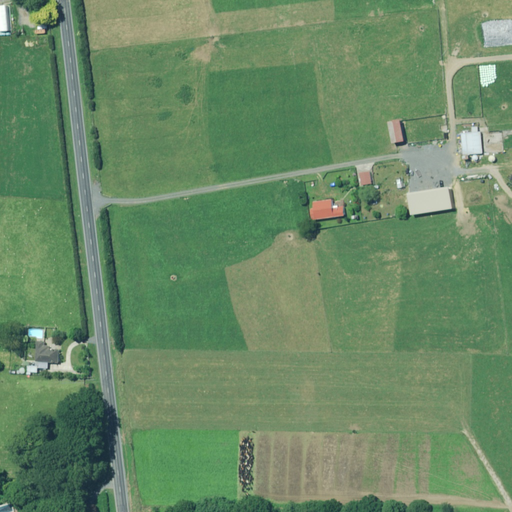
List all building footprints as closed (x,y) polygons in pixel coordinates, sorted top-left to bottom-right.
[(11,28),(8,8),(2,9),(5,28),(11,28)] [(409,141),(405,121),(393,123),(397,144),(409,141)] [(482,132),(481,127),(476,127),(476,133),(465,134),(467,160),(473,160),(472,155),(485,154),(484,132),(482,132)] [(375,184),(373,172),(363,174),(364,186),(375,184)] [(435,196),(434,184),(417,186),(417,195),(428,194),(428,197),(435,196)] [(337,208),(336,200),(318,202),(319,209),(315,209),(317,220),(349,216),(347,206),(337,208)] [(63,350),(52,349),(52,345),(48,345),(48,342),(40,341),(39,362),(42,362),(41,368),(51,369),(51,363),(62,363),(63,350)] [(41,367),(30,366),(30,375),(34,375),(34,372),(40,373),(41,367)]
